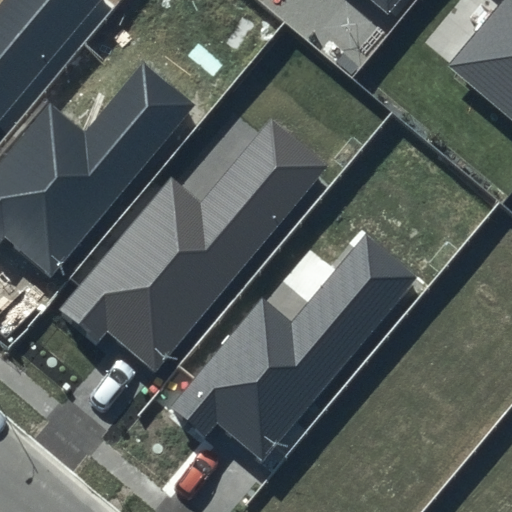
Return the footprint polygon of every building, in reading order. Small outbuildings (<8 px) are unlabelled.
[(0,119),(100,0),(0,0),(0,1),(0,119)] [(375,0),(390,11),(399,0),(375,0)] [(511,0),(500,0),(445,66),(511,121),(511,0)] [(194,104),(141,61),(84,131),(50,103),(0,162),(0,245),(5,239),(51,276),(194,104)] [(331,165),(272,116),(200,201),(172,178),(55,316),(97,352),(109,338),(153,375),(331,165)] [(416,275),(366,234),(292,323),(263,298),(167,413),(203,443),(219,425),(261,460),(416,275)]
